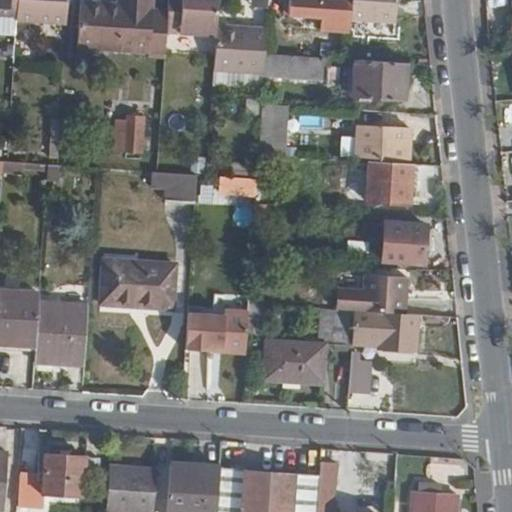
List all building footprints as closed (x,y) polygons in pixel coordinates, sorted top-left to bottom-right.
[(0,0),(0,19),(25,21),(25,0),(0,0)] [(75,27),(76,0),(25,0),(25,21),(25,24),(75,27)] [(226,29),(227,0),(176,0),(176,11),(175,36),(225,39),(226,29)] [(361,24),(362,0),(302,0),(302,2),(298,2),(297,21),(332,23),(331,33),(360,35),(361,24)] [(407,26),(409,0),(362,0),(361,24),(407,26)] [(175,36),(176,11),(162,10),(162,2),(131,1),(131,8),(88,6),(85,52),(173,58),(175,36)] [(275,57),(277,32),(226,29),(225,39),(223,74),(274,77),(275,57)] [(333,82),(335,61),(275,57),(274,77),(274,79),(333,82)] [(414,106),(416,66),(364,63),(361,102),(414,106)] [(284,131),(285,109),(272,108),(271,130),(284,131)] [(68,142),(70,122),(61,122),(60,142),(68,142)] [(150,157),(152,124),(127,122),(125,155),(150,157)] [(419,164),(420,133),(399,132),(399,136),(385,136),(383,162),(419,164)] [(32,176),(32,166),(11,164),(11,175),(32,176)] [(431,208),(433,168),(383,165),(381,205),(431,208)] [(67,183),(69,168),(56,168),(55,182),(67,183)] [(205,206),(206,178),(161,175),(160,191),(173,192),(173,204),(205,206)] [(254,198),(255,177),(218,175),(217,195),(254,198)] [(275,230),(277,209),(266,208),(265,230),(275,230)] [(243,226),(244,210),(219,209),(219,224),(243,226)] [(437,268),(438,230),(396,227),(394,266),(437,268)] [(149,310),(152,265),(113,262),(110,307),(149,310)] [(183,312),(187,267),(152,265),(149,310),(183,312)] [(417,319),(421,281),(378,278),(377,316),(417,319)] [(48,305),(49,297),(3,295),(3,303),(0,345),(0,346),(46,349),(48,305)] [(95,370),(99,308),(48,305),(46,349),(45,366),(95,370)] [(256,358),(259,314),(235,314),(236,320),(198,318),(196,354),(223,356),(223,354),(236,354),(236,357),(256,358)] [(364,345),(366,315),(346,314),(343,350),(363,352),(364,345)] [(426,353),(429,320),(417,319),(377,316),(366,315),(364,345),(395,347),(395,351),(426,353)] [(331,389),(333,349),(277,344),(273,385),(331,389)] [(379,401),(381,365),(363,364),(360,400),(379,401)] [(0,365),(0,376),(25,382),(28,372),(0,365)] [(0,511),(13,511),(17,454),(0,452),(0,511)] [(108,505),(111,464),(54,459),(53,480),(29,479),(27,505),(51,507),(52,500),(108,505)] [(342,511),(346,469),(331,467),(330,481),(327,511),(342,511)] [(227,511),(230,474),(180,471),(177,511),(227,511)] [(164,511),(167,476),(119,472),(116,511),(164,511)] [(327,511),(330,481),(230,474),(227,511),(327,511)] [(467,511),(468,500),(428,497),(426,511),(467,511)]
